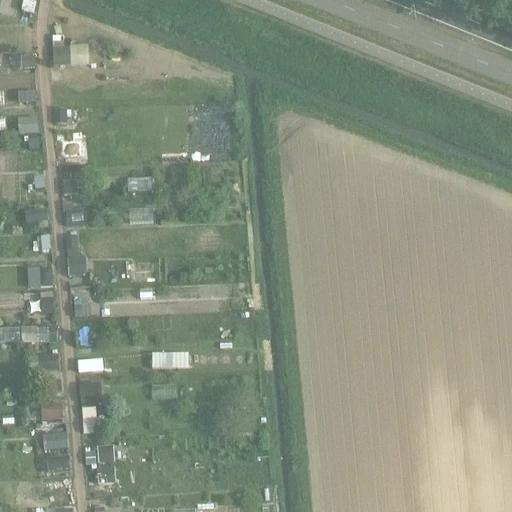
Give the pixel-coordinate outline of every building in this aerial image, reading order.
[(54,69),(86,67),(85,48),(64,49),(64,38),(53,38),(54,69)] [(0,54),(1,77),(28,76),(26,52),(0,54)] [(57,290),(53,266),(30,270),(34,294),(57,290)] [(168,294),(169,315),(200,314),(199,292),(168,294)] [(37,482),(41,505),(73,500),(69,477),(37,482)]
